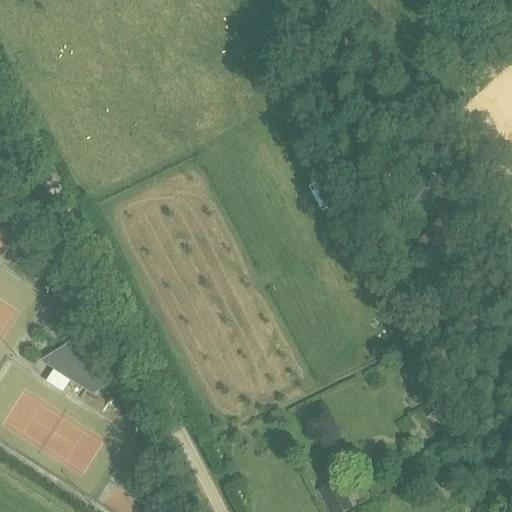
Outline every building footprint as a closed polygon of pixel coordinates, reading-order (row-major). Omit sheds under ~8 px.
[(411,200),(421,209),(442,185),(432,176),(411,200)] [(420,245),(440,260),(450,247),(447,245),(460,228),(442,215),(420,245)] [(0,233),(0,253),(3,256),(16,236),(3,228),(0,233)] [(56,371),(92,394),(108,385),(78,339),(54,355),(56,371)] [(403,376),(414,398),(427,391),(417,370),(403,376)] [(439,419),(434,412),(428,417),(433,423),(439,419)] [(435,478),(447,494),(468,478),(457,463),(435,478)] [(317,491),(327,511),(347,511),(355,508),(340,479),(317,491)] [(146,511),(122,496),(112,511),(113,511),(146,511)]
